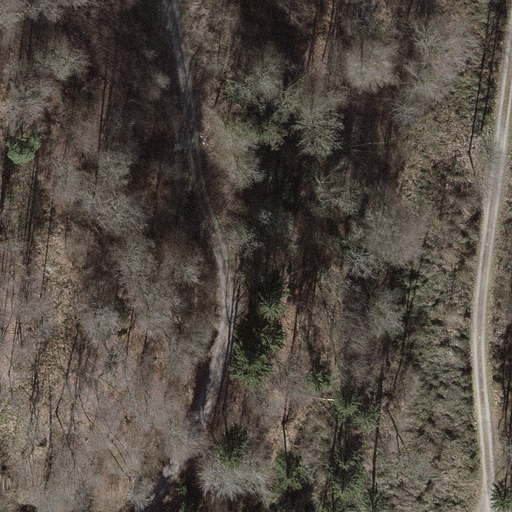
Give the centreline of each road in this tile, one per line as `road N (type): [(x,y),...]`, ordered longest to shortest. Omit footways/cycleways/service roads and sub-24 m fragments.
road 1 (track): [(168,0),(230,315),(187,453),(141,511)]
road 2 (track): [(511,85),(476,347),(490,511)]
